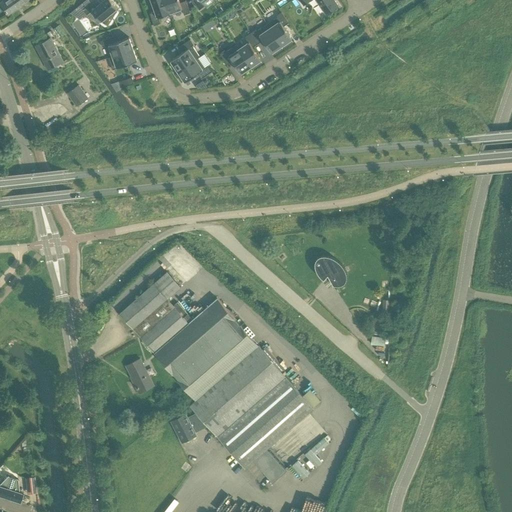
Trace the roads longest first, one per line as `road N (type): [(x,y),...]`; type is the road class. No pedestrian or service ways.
road 1 (secondary): [(0,204),(511,154)]
road 2 (secondary): [(511,136),(0,185)]
road 3 (unclassified): [(64,314),(157,239),(207,227),(377,371)]
road 4 (residential): [(131,0),(157,66),(190,97),(251,86),(360,8)]
road 5 (tertiary): [(64,314),(43,212),(0,81)]
road 6 (unknown): [(415,511),(469,295)]
road 7 (tertiary): [(92,511),(64,314)]
